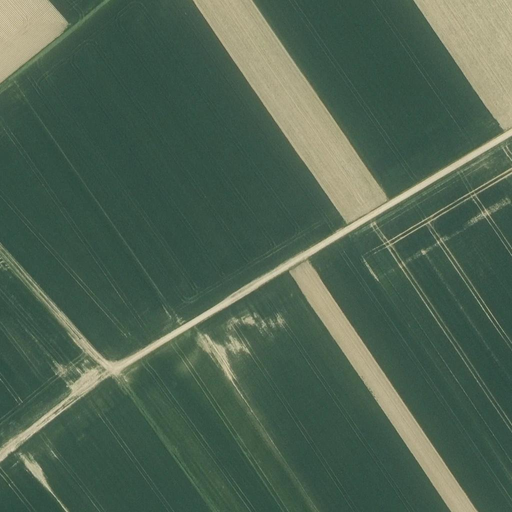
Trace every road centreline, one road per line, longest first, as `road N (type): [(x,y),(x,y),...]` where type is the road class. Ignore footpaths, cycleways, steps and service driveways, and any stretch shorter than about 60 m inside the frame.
road 1 (track): [(511,135),(115,380),(0,469)]
road 2 (track): [(216,511),(120,377),(0,243)]
road 3 (track): [(0,98),(120,0)]
